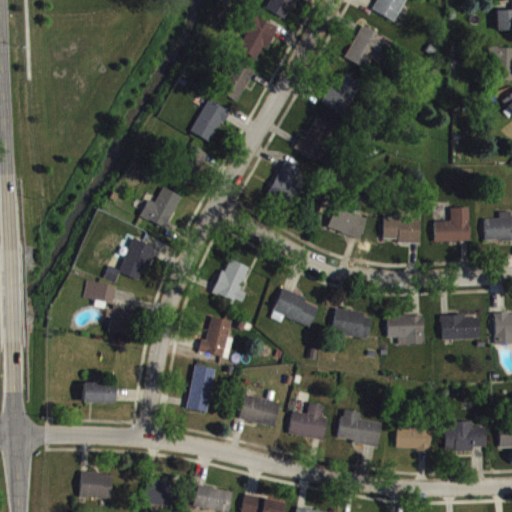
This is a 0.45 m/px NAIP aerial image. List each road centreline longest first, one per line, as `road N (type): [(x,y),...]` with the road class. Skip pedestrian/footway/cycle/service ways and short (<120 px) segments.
road 1 (residential): [(0,442),(151,439),(355,484),(511,485)]
road 2 (residential): [(151,439),(155,360),(179,283),(333,0)]
road 3 (residential): [(216,207),(330,269),(374,278),(511,272)]
road 4 (tertiary): [(9,256),(0,23)]
road 5 (tertiary): [(20,511),(12,338)]
